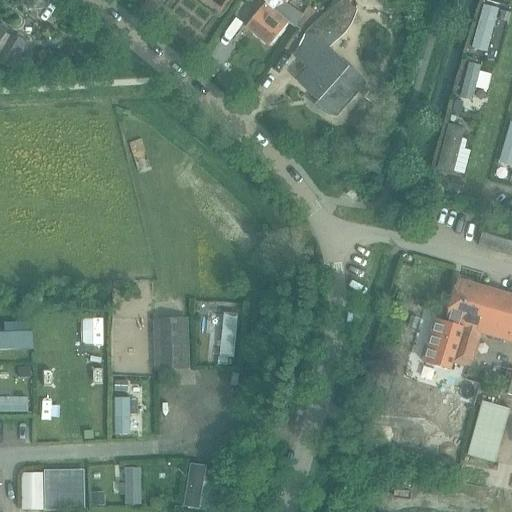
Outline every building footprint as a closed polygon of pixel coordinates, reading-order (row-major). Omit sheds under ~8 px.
[(206,0),(220,10),(227,0),(206,0)] [(263,0),(267,3),(247,28),(270,47),(289,23),(295,28),(302,17),(287,4),(290,0),(263,0)] [(347,71),(335,61),(326,51),(345,34),(353,22),(357,11),(343,0),(342,0),(324,14),(310,27),(304,35),(309,39),(304,46),(299,55),(299,56),(299,57),(299,58),(300,59),(302,61),(302,60),(311,68),(308,70),(306,72),(304,74),(302,76),(301,77),(300,79),(300,80),(300,82),(300,83),(301,85),(322,100),(328,104),(327,107),(326,108),(326,109),(326,110),(327,112),(328,112),(328,113),(331,114),(334,115),(335,115),(337,114),(339,113),(341,111),(342,110),(344,107),(346,105),(347,103),(355,94),(357,92),(361,89),(363,87),(363,86),(363,85),(363,84),(363,83),(358,79),(354,76),(347,71)] [(482,19),(474,49),(485,52),(493,22),(482,19)] [(10,36),(9,37),(4,34),(6,30),(0,27),(0,60),(12,67),(25,44),(10,36)] [(472,65),(463,97),(474,100),(476,94),(482,95),(485,85),(478,83),(483,68),(472,65)] [(368,93),(364,99),(378,108),(382,102),(368,93)] [(448,125),(436,170),(452,174),(464,130),(448,125)] [(477,247),(511,257),(511,228),(485,221),(477,247)] [(481,333),(511,342),(511,297),(461,282),(450,317),(461,320),(459,326),(461,327),(450,364),(470,370),(481,333)] [(171,310),(191,311),(192,300),(172,299),(171,310)] [(223,314),(219,357),(233,359),(237,316),(223,314)] [(187,319),(152,320),(154,372),(189,371),(187,319)] [(23,333),(0,334),(0,351),(24,350),(23,333)] [(511,397),(511,372),(508,371),(501,395),(511,398),(511,397)] [(463,409),(466,410),(472,391),(435,379),(431,391),(433,392),(434,394),(440,396),(443,395),(449,397),(447,404),(452,405),(453,408),(460,410),(463,409)] [(123,398),(123,420),(134,419),(134,398),(123,398)] [(46,406),(48,422),(58,421),(57,405),(46,406)] [(166,420),(187,421),(188,411),(167,409),(166,420)] [(430,437),(465,443),(467,431),(432,424),(430,437)] [(458,442),(425,437),(423,448),(456,453),(458,442)] [(128,473),(128,505),(139,505),(139,485),(144,485),(143,469),(133,469),(133,473),(128,473)] [(21,474),(21,511),(42,511),(42,475),(21,474)] [(92,474),(92,507),(103,507),(103,474),(92,474)] [(57,477),(56,507),(67,508),(68,477),(57,477)] [(187,478),(181,510),(191,511),(207,511),(212,483),(187,478)]
